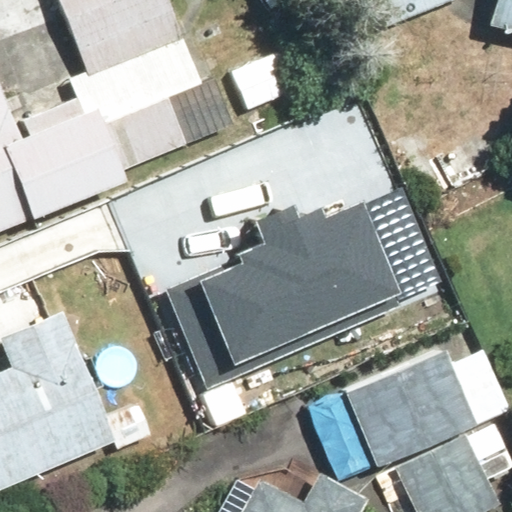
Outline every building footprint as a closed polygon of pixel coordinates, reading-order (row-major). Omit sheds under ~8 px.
[(373,0),(383,24),(441,0),(373,0)] [(511,0),(486,0),(479,29),(511,37),(511,0)] [(0,97),(0,222),(119,175),(89,100),(13,130),(0,97)] [(228,245),(155,275),(193,369),(392,288),(354,196),(309,215),(300,193),(220,225),(228,245)] [(0,366),(0,482),(108,439),(54,305),(0,326),(0,346),(7,364),(0,366)] [(441,342),(337,385),(369,463),(384,456),(406,511),(470,511),(491,504),(458,426),(473,419),(441,342)] [(230,511),(348,511),(358,496),(313,469),(293,502),(252,477),(230,511)]
